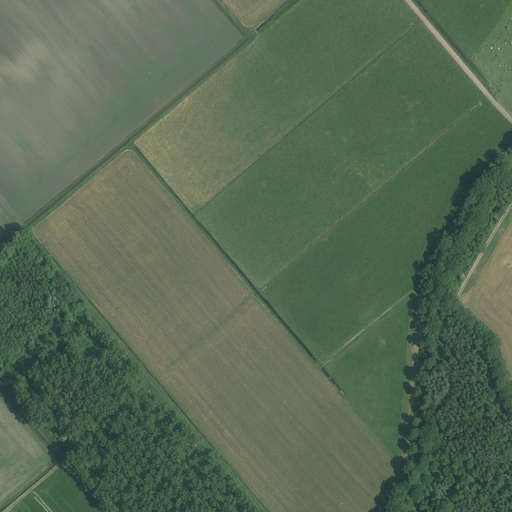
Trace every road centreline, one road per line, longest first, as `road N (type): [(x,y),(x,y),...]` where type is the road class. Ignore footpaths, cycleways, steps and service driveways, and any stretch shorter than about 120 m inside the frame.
road 1 (track): [(260,511),(0,204)]
road 2 (track): [(408,0),(511,120)]
road 3 (track): [(511,411),(487,344),(424,292)]
road 4 (track): [(448,308),(511,200)]
